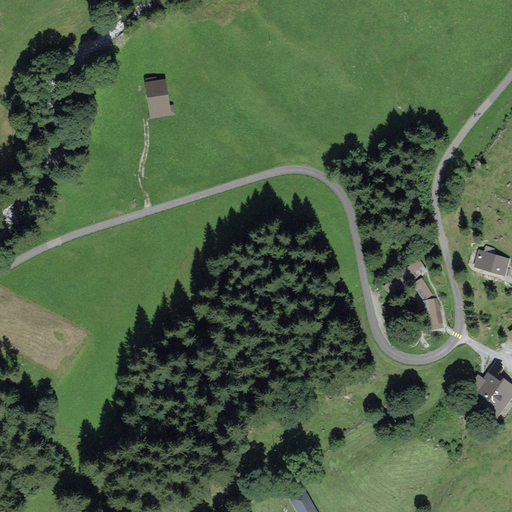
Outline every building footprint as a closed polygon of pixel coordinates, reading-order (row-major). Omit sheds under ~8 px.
[(144,83),(150,119),(172,115),(167,79),(144,83)] [(480,251),(476,265),(504,274),(508,260),(492,255),(493,250),(487,248),(485,253),(480,251)] [(419,259),(384,287),(392,297),(427,269),(419,259)] [(432,295),(421,279),(413,284),(424,300),(432,295)] [(433,299),(424,301),(428,326),(437,324),(442,324),(440,310),(435,311),(433,299)] [(393,311),(394,316),(399,319),(404,318),(406,314),(405,308),(401,305),(395,307),(393,311)] [(496,364),(471,397),(497,416),(511,395),(511,386),(497,375),(502,369),(496,364)] [(316,511),(301,487),(289,494),(299,511),(316,511)]
